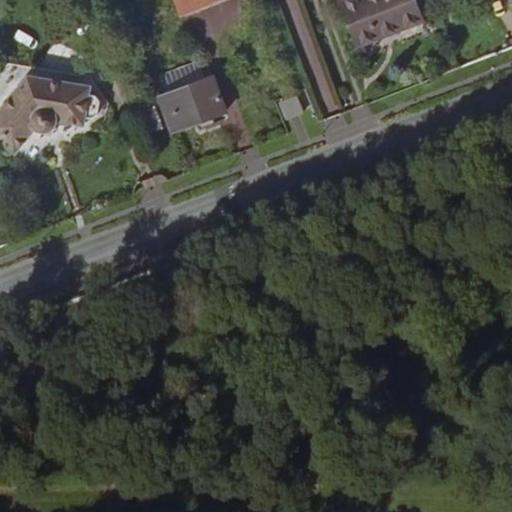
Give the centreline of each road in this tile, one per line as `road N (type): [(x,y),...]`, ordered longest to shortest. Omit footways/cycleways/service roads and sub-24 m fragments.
road 1 (unclassified): [(511,99),(0,291)]
road 2 (unknown): [(356,158),(297,0)]
